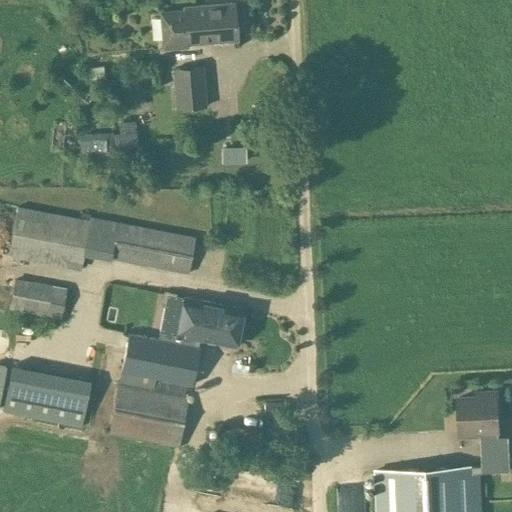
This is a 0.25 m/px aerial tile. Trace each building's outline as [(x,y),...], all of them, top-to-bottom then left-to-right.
[(234,3),(183,7),(183,10),(159,12),(163,50),(188,48),(188,46),(237,41),(234,3)] [(204,66),(173,68),(176,109),(207,107),(204,66)] [(142,76),(138,69),(116,80),(114,76),(98,84),(109,107),(125,100),(125,99),(158,84),(154,71),(142,76)] [(63,78),(58,84),(66,92),(72,86),(63,78)] [(79,97),(74,103),(82,110),(88,104),(79,97)] [(119,133),(111,134),(111,132),(80,133),(81,152),(89,151),(90,173),(95,173),(96,190),(114,189),(113,172),(110,173),(110,171),(117,171),(117,173),(136,172),(135,161),(116,163),(116,157),(133,154),(132,146),(138,145),(136,121),(118,122),(119,133)] [(246,149),(221,149),(222,161),(246,161),(246,149)] [(109,259),(188,274),(195,237),(89,217),(89,220),(79,218),(17,207),(8,257),(80,272),(83,256),(108,262),(109,259)] [(66,288),(15,278),(9,310),(61,319),(66,288)] [(163,309),(157,339),(127,334),(117,384),(107,434),(178,448),(188,398),(183,398),(185,386),(192,387),(200,347),(198,347),(199,341),(235,348),(242,308),(184,297),(181,313),(163,309)] [(84,426),(92,378),(13,364),(4,413),(84,426)] [(460,438),(480,437),(482,466),(472,467),(472,465),(373,470),(374,511),(482,511),(480,473),(510,471),(508,437),(499,438),(499,432),(497,392),(474,393),(474,397),(458,398),(460,438)] [(257,454),(261,430),(220,423),(216,446),(257,454)]
